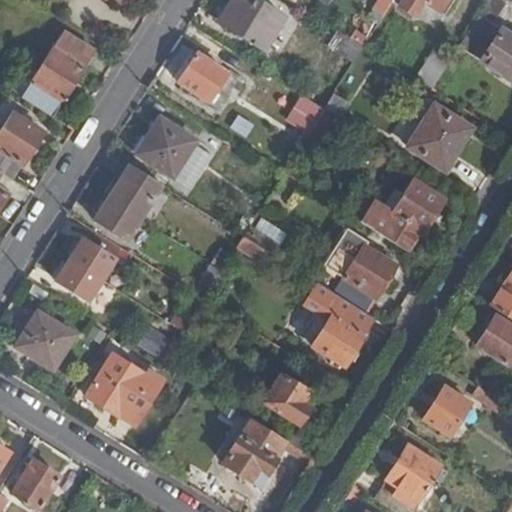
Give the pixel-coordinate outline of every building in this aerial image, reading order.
[(113,0),(127,10),(135,0),(113,0)] [(263,50),(283,18),(254,0),(231,0),(218,22),(263,50)] [(387,19),(395,0),(377,0),(372,12),(387,19)] [(441,14),(449,0),(403,0),(400,6),(416,16),(424,4),(441,14)] [(495,24),(511,1),(510,0),(489,0),(481,14),(495,24)] [(501,28),(495,24),(481,14),(459,47),(481,60),(501,28)] [(511,35),(501,28),(481,60),(511,79),(511,35)] [(353,65),(364,47),(337,30),(327,47),(353,65)] [(22,97),(54,117),(93,54),(62,34),(22,97)] [(241,57),(212,39),(203,56),(228,74),(241,57)] [(415,79),(432,89),(452,59),(433,47),(415,79)] [(228,74),(203,56),(198,53),(178,82),(208,102),(228,74)] [(316,121),(325,110),(303,96),(295,110),(316,121)] [(325,110),(339,119),(347,106),(333,96),(325,110)] [(447,173),(471,129),(435,105),(409,147),(447,173)] [(325,110),(308,135),(325,146),(342,120),(339,119),(325,110)] [(0,173),(3,175),(14,181),(44,132),(12,113),(0,131),(0,173)] [(190,188),(213,153),(159,118),(137,155),(190,188)] [(163,185),(131,165),(110,198),(141,219),(163,185)] [(0,208),(8,197),(0,190),(0,180),(3,175),(0,173),(0,208)] [(377,233),(408,252),(420,233),(423,235),(445,201),(413,180),(392,211),(377,233)] [(141,219),(110,198),(96,220),(128,239),(141,219)] [(376,200),(362,223),(377,233),(392,211),(376,200)] [(261,216),(248,238),(268,251),(273,254),(286,232),(261,216)] [(115,260),(123,248),(91,229),(84,238),(115,260)] [(335,294),(365,313),(395,265),(344,234),(324,264),(345,278),(335,294)] [(248,238),(243,236),(237,248),(261,262),(268,251),(248,238)] [(84,238),(70,260),(103,280),(115,260),(84,238)] [(103,280),(70,260),(56,281),(88,303),(103,280)] [(511,272),(490,304),(511,317),(511,272)] [(180,309),(171,324),(182,331),(191,316),(180,309)] [(54,372),(77,336),(38,312),(16,347),(54,372)] [(345,367),(364,334),(332,314),(313,346),(345,367)] [(508,365),(511,358),(511,325),(495,315),(476,344),(508,365)] [(148,338),(141,349),(162,362),(182,331),(171,324),(158,345),(148,338)] [(135,426),(164,380),(146,368),(142,373),(114,356),(87,397),(119,419),(121,416),(135,426)] [(302,403),(308,393),(280,375),(263,402),(299,425),(309,407),(302,403)] [(449,438),(472,405),(446,387),(424,420),(449,438)] [(511,408),(478,387),(473,395),(511,420),(511,408)] [(307,464),(311,456),(288,442),(251,419),(224,464),(261,486),(284,449),(307,464)] [(311,456),(320,443),(296,429),(288,442),(311,456)] [(373,498),(394,511),(411,511),(441,468),(409,445),(373,498)] [(0,468),(10,453),(0,446),(0,468)] [(38,510),(58,478),(30,460),(9,492),(38,510)]
